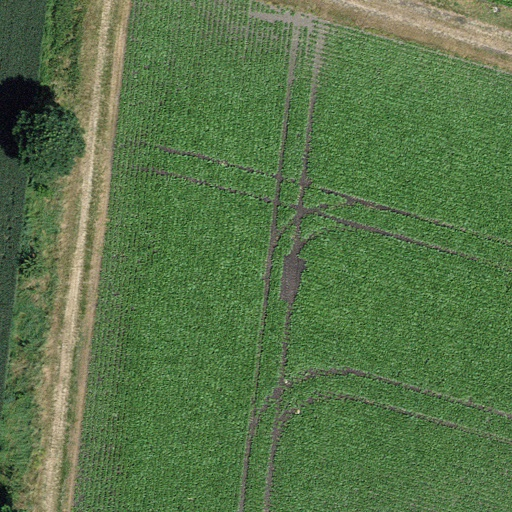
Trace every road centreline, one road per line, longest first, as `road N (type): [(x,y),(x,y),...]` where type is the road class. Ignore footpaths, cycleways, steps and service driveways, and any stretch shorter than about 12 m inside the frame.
road 1 (track): [(53,511),(109,0)]
road 2 (track): [(511,43),(365,0)]
